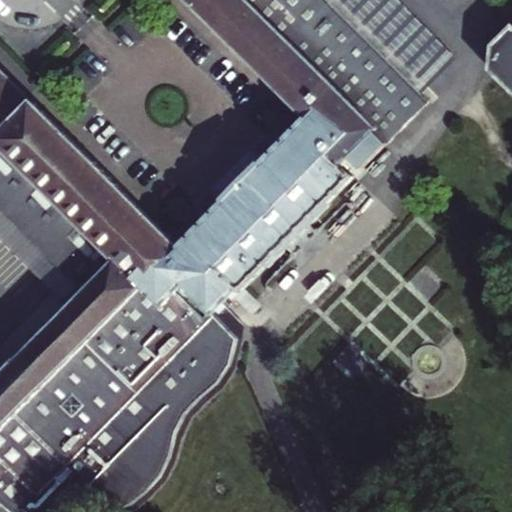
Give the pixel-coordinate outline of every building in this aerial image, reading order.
[(186,0),(211,24),(279,91),(308,119),(303,124),(264,164),(240,188),(225,204),(182,248),(156,221),(68,135),(30,97),(0,68),(0,239),(55,293),(71,276),(90,295),(50,335),(0,384),(0,459),(4,463),(0,466),(0,503),(11,511),(63,511),(73,500),(89,511),(116,511),(136,501),(149,492),(161,477),(172,457),(177,434),(188,412),(204,396),(219,384),(232,364),(238,339),(216,317),(243,290),(245,293),(247,291),(357,179),(345,167),(352,159),(364,171),(407,127),(431,103),(422,93),(343,17),(325,0),(186,0)] [(456,58),(412,15),(397,0),(325,0),(343,17),(422,93),(429,86),(456,58)] [(511,28),(496,45),(495,70),(511,87),(511,28)] [(225,204),(240,188),(264,164),(252,151),(212,192),(225,204)] [(55,293),(0,348),(0,384),(50,335),(90,295),(71,276),(55,293)] [(255,316),(263,307),(247,291),(245,293),(238,300),(255,316)]
